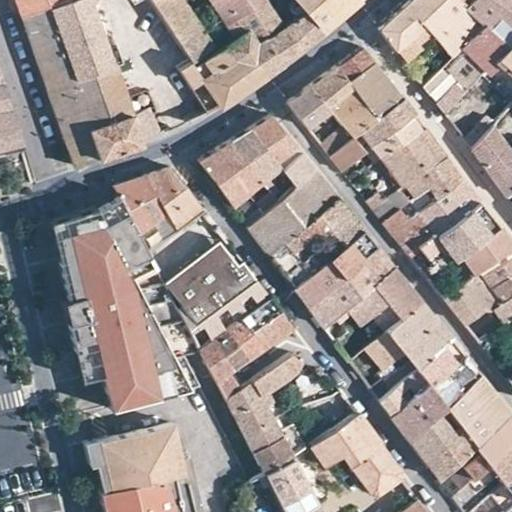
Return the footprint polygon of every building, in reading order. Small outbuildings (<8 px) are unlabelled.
[(13,0),(19,15),(45,5),(57,0),(13,0)] [(57,0),(45,5),(70,79),(110,65),(95,23),(86,0),(57,0)] [(178,0),(149,0),(170,32),(188,59),(189,61),(210,47),(178,0)] [(263,35),(255,40),(231,6),(226,0),(207,0),(233,37),(260,76),(279,63),(263,35)] [(279,27),(260,0),(226,0),(231,6),(255,40),(263,35),(279,63),(319,34),(300,12),(279,27)] [(319,34),(357,0),(313,0),(314,1),(300,12),(319,34)] [(464,3),(459,0),(404,0),(375,28),(392,49),(406,37),(424,24),(449,57),(461,46),(481,24),(461,6),(464,3)] [(507,46),(511,39),(511,0),(466,0),(464,3),(461,6),(481,24),(507,46)] [(45,5),(19,15),(62,139),(88,130),(70,79),(45,5)] [(493,64),(507,46),(481,24),(461,46),(486,71),(493,64)] [(218,104),(224,100),(260,76),(233,37),(192,64),(218,104)] [(412,46),(406,37),(392,49),(399,57),(412,46)] [(511,39),(507,46),(493,64),(507,76),(487,98),(500,112),(511,100),(511,39)] [(372,61),(360,46),(336,65),(347,79),(372,61)] [(400,96),(372,61),(347,79),(352,85),(350,86),(374,117),(400,96)] [(62,139),(71,166),(138,142),(154,135),(146,109),(128,115),(110,65),(70,79),(88,130),(62,139)] [(347,79),(336,65),(308,86),(325,106),(350,86),(352,85),(347,79)] [(448,76),(439,67),(421,86),(429,95),(448,76)] [(466,91),(456,82),(435,103),(443,113),(466,91)] [(325,106),(308,86),(285,102),(304,125),(325,106)] [(350,86),(325,106),(340,123),(318,143),(319,143),(327,155),(350,136),(349,135),(357,129),(374,117),(350,86)] [(412,112),(400,96),(374,117),(357,129),(369,144),(412,112)] [(422,126),(412,112),(369,144),(378,158),(422,126)] [(294,144),(269,113),(247,127),(273,160),(294,144)] [(491,122),(485,116),(463,138),(469,146),(489,124),(491,122)] [(503,141),(489,124),(469,146),(482,164),(503,141)] [(442,155),(422,126),(378,158),(398,186),(442,155)] [(278,166),(273,160),(247,127),(228,140),(259,180),(278,166)] [(362,150),(350,136),(327,155),(339,169),(362,150)] [(511,139),(511,138),(504,143),(503,141),(482,164),(503,194),(511,205),(511,139)] [(245,192),(259,180),(228,140),(213,149),(245,192)] [(245,192),(213,149),(196,160),(229,204),(245,192)] [(21,154),(6,158),(5,156),(3,151),(0,151),(0,187),(34,179),(30,161),(21,154)] [(313,169),(300,152),(281,169),(294,185),(313,169)] [(435,197),(460,178),(442,155),(398,186),(396,188),(407,201),(425,186),(435,197)] [(143,177),(175,229),(202,211),(170,168),(143,177)] [(335,197),(313,169),(294,185),(275,201),(261,214),(246,227),(267,255),(335,197)] [(115,196),(143,249),(175,229),(143,177),(111,187),(114,195),(115,196)] [(476,201),(460,178),(435,197),(416,212),(433,233),(470,206),(476,201)] [(397,208),(407,201),(396,188),(381,200),(371,209),(381,221),(397,208)] [(381,200),(375,193),(365,201),(371,209),(381,200)] [(58,298),(61,308),(74,305),(77,318),(63,321),(77,376),(97,372),(103,395),(106,406),(196,383),(191,372),(183,359),(179,352),(193,344),(186,331),(174,308),(159,281),(156,275),(143,249),(115,196),(94,207),(93,207),(45,219),(49,233),(60,277),(64,297),(58,298)] [(341,245),(361,227),(335,197),(267,255),(291,286),(320,262),(307,246),(327,228),(341,245)] [(476,201),(470,206),(433,233),(415,248),(406,253),(409,257),(419,250),(426,257),(441,247),(453,260),(459,256),(475,273),(511,247),(476,201)] [(261,214),(254,203),(238,216),(246,227),(261,214)] [(416,212),(407,219),(397,208),(381,221),(406,253),(415,248),(433,233),(416,212)] [(374,245),(361,227),(341,245),(328,256),(342,273),(374,245)] [(159,281),(174,308),(235,263),(218,239),(159,281)] [(391,265),(374,245),(342,273),(358,294),(391,265)] [(508,272),(511,269),(511,247),(475,273),(487,287),(497,279),(503,275),(508,272)] [(342,273),(328,256),(320,262),(291,286),(304,304),(342,273)] [(268,297),(239,259),(235,263),(174,308),(186,331),(199,323),(208,340),(212,338),(220,331),(211,314),(224,305),(233,323),(244,315),(268,297)] [(383,330),(419,300),(391,265),(358,294),(343,306),(347,311),(357,323),(369,312),(376,322),(383,330)] [(511,269),(508,272),(503,275),(497,279),(487,287),(497,298),(511,286),(511,269)] [(343,306),(358,294),(342,273),(304,304),(321,325),(343,306)] [(487,287),(475,273),(441,296),(462,323),(480,309),(492,311),(501,322),(508,316),(511,312),(511,286),(497,298),(487,287)] [(244,315),(253,329),(279,311),(268,297),(244,315)] [(434,319),(419,300),(383,330),(382,330),(398,349),(434,319)] [(74,305),(61,308),(63,321),(77,318),(74,305)] [(348,332),(338,319),(347,311),(343,306),(321,325),(334,343),(337,341),(348,332)] [(264,346),(292,329),(279,311),(253,329),(264,346)] [(264,346),(253,329),(244,315),(233,323),(226,327),(246,357),(264,346)] [(414,369),(450,339),(434,319),(398,349),(400,352),(414,369)] [(246,357),(226,327),(220,331),(212,338),(230,368),(246,357)] [(398,349),(382,330),(368,342),(349,358),(347,359),(368,389),(378,372),(381,368),(400,352),(398,349)] [(483,335),(476,341),(482,348),(489,342),(483,335)] [(226,371),(230,368),(212,338),(208,340),(195,349),(206,369),(211,379),(220,396),(236,387),(226,371)] [(427,385),(462,355),(450,339),(414,369),(427,385)] [(260,401),(257,394),(262,390),(295,369),(302,360),(290,353),(273,362),(257,373),(240,384),(236,387),(220,396),(234,422),(262,405),(260,401)] [(478,374),(462,355),(427,385),(443,404),(451,397),(468,383),(478,374)] [(511,367),(503,375),(511,385),(511,367)] [(427,385),(414,369),(377,400),(389,416),(427,385)] [(509,412),(478,374),(468,383),(472,388),(479,382),(505,415),(509,412)] [(505,415),(479,382),(472,388),(468,383),(451,397),(467,415),(456,424),(456,425),(458,428),(473,445),(505,415)] [(441,406),(443,404),(427,385),(389,416),(405,437),(435,412),(441,406)] [(266,397),(262,390),(257,394),(260,401),(266,397)] [(270,418),(262,405),(234,422),(260,473),(290,457),(289,454),(276,431),(270,434),(263,421),(270,418)] [(458,428),(452,433),(435,412),(405,437),(436,478),(471,446),(473,445),(458,428)] [(461,469),(470,478),(511,441),(511,416),(509,412),(505,415),(473,445),(471,446),(477,452),(460,467),(461,469)] [(348,465),(378,443),(355,413),(345,420),(325,432),(340,454),(348,465)] [(93,435),(79,439),(80,440),(85,462),(93,460),(99,487),(95,488),(98,501),(111,498),(114,511),(188,511),(185,497),(193,496),(189,480),(182,482),(174,448),(171,433),(166,418),(94,437),(93,435)] [(270,434),(276,431),(270,418),(263,421),(270,434)] [(302,447),(290,424),(290,423),(276,431),(289,454),(302,447)] [(308,443),(322,465),(340,454),(325,432),(308,443)] [(511,472),(511,441),(470,478),(450,496),(457,506),(493,474),(500,483),(504,479),(511,472)] [(399,471),(378,443),(348,465),(370,494),(375,494),(398,479),(399,471)] [(181,446),(174,448),(182,482),(189,480),(181,446)] [(280,511),(295,511),(315,502),(290,457),(260,473),(280,511)] [(470,478),(461,469),(442,485),(450,496),(470,478)] [(196,511),(193,496),(185,497),(188,511),(196,511)] [(114,511),(111,498),(98,501),(100,511),(114,511)] [(423,511),(415,501),(400,511),(423,511)] [(320,511),(315,502),(295,511),(320,511)] [(501,511),(506,509),(500,502),(489,511),(501,511)] [(511,511),(511,502),(506,509),(501,511),(511,511)]
